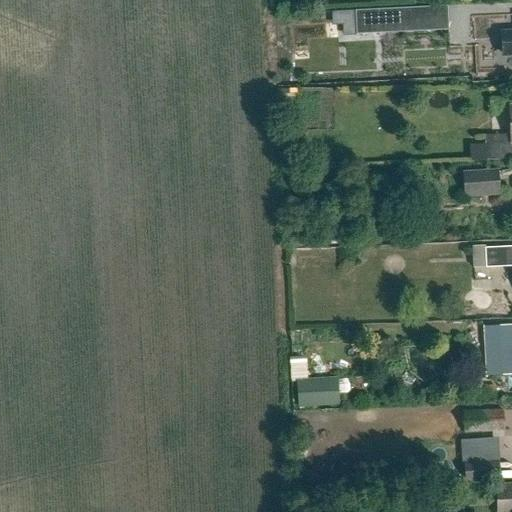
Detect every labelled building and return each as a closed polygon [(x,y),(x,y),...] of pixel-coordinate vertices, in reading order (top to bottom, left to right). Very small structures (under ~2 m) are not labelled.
[(354,11),(355,35),(421,32),(420,8),(354,11)] [(511,32),(500,33),(500,39),(499,39),(499,47),(500,47),(501,53),(511,52),(511,32)] [(471,161),(511,158),(511,141),(511,106),(510,107),(511,136),(485,137),(485,144),(470,145),(471,161)] [(497,169),(463,172),(466,196),(498,194),(497,169)] [(374,222),(374,243),(392,242),(392,222),(374,222)] [(511,246),(488,248),(488,266),(511,264),(511,246)] [(511,325),(501,326),(502,353),(511,352),(511,325)] [(335,375),(305,377),(304,359),(290,359),(293,405),(337,403),(335,375)] [(464,431),(503,429),(502,409),(464,411),(464,431)] [(500,478),(499,462),(464,464),(465,480),(500,478)] [(511,511),(511,484),(498,486),(498,511),(511,511)]
